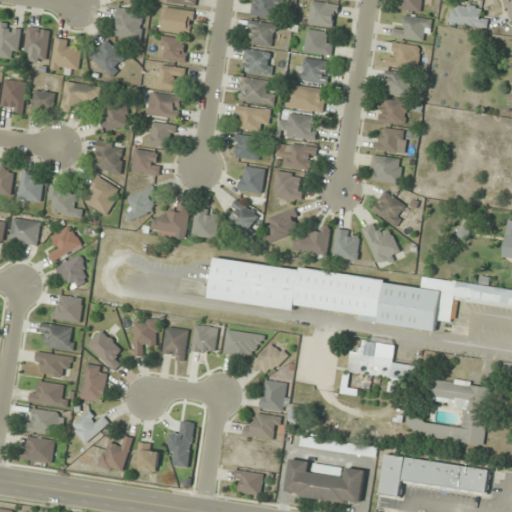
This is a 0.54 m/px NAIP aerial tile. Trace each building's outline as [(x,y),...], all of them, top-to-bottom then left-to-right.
[(279,19),(281,0),(254,0),(253,16),(279,19)] [(422,11),(423,0),(397,0),(397,7),(422,11)] [(310,24),(335,27),(338,4),(312,1),(310,24)] [(490,19),(480,16),(482,8),(454,2),(450,22),(487,30),(490,19)] [(191,35),(195,12),(166,7),(162,29),(191,35)] [(115,38),(142,40),(144,11),(118,9),(115,38)] [(430,42),(432,19),(405,15),(404,29),(394,28),(393,37),(430,42)] [(277,24),(251,21),(248,43),(274,47),(277,24)] [(0,27),(0,56),(17,59),(22,26),(1,23),(0,27)] [(50,30),(28,27),(25,60),(47,63),(50,30)] [(305,52),(333,55),(334,44),(326,43),(327,32),(308,30),(305,52)] [(186,62),(190,40),(164,36),(160,57),(186,62)] [(73,50),(72,39),(52,41),(56,71),(82,68),(79,49),(73,50)] [(129,60),(108,40),(91,57),(112,77),(129,60)] [(419,69),(422,46),(391,42),(389,65),(419,69)] [(270,77),(276,54),(248,47),(242,69),(270,77)] [(328,84),(330,61),(305,58),(302,81),(328,84)] [(184,68),(161,65),(159,88),(181,90),(184,68)] [(412,96),(415,73),(387,71),(385,94),(412,96)] [(268,92),(269,80),(242,77),(239,101),(274,104),(276,93),(268,92)] [(24,112),(29,82),(7,79),(2,108),(24,112)] [(72,111),(72,105),(100,104),(100,84),(64,84),(65,111),(72,111)] [(327,90),(298,85),(294,108),(323,113),(327,90)] [(42,116),(44,110),(52,113),(57,95),(38,89),(31,113),(42,116)] [(148,115),(180,119),(182,96),(151,93),(148,115)] [(409,102),(385,97),(381,121),(405,125),(409,102)] [(129,128),(127,102),(103,103),(104,129),(129,128)] [(280,119),(278,135),(316,141),(320,118),(290,113),(289,121),(280,119)] [(177,126),(152,121),(148,143),(173,148),(177,126)] [(407,151),(407,130),(379,129),(378,151),(407,151)] [(261,159),(262,136),(236,135),(235,158),(261,159)] [(96,170),(122,172),(124,144),(98,142),(96,170)] [(278,158),(285,159),(283,166),(314,171),(317,148),(280,142),(278,158)] [(159,175),(162,154),(136,149),(132,170),(159,175)] [(370,179),(400,184),(405,160),(374,154),(370,179)] [(241,190),(263,194),(266,169),(244,165),(241,190)] [(0,192),(13,193),(13,168),(0,167),(0,192)] [(41,202),(44,183),(34,181),(35,172),(22,171),(19,199),(41,202)] [(301,200),(306,176),(278,171),(273,195),(301,200)] [(85,201),(108,216),(123,191),(100,177),(85,201)] [(83,217),(84,209),(75,207),(77,190),(52,186),(48,212),(83,217)] [(130,221),(155,210),(150,199),(158,195),(154,186),(129,197),(134,209),(126,212),(130,221)] [(410,208),(386,191),(373,209),(397,227),(410,208)] [(236,234),(256,232),(254,212),(250,213),(248,202),(233,204),(236,234)] [(188,233),(190,206),(172,205),(170,217),(154,215),(152,230),(188,233)] [(269,240),(302,230),(296,209),(269,217),(273,229),(267,231),(269,240)] [(195,237),(220,237),(220,210),(195,210),(195,237)] [(8,218),(0,216),(0,243),(3,244),(8,218)] [(11,242),(39,245),(41,222),(13,219),(11,242)] [(503,256),(511,256),(511,265),(511,278),(511,277),(511,220),(508,220),(503,256)] [(362,230),(379,263),(401,251),(389,228),(380,232),(375,223),(362,230)] [(58,248),(50,254),(56,262),(83,244),(70,226),(51,238),(58,248)] [(357,260),(362,233),(338,229),(333,256),(357,260)] [(90,281),(83,257),(61,263),(68,287),(90,281)] [(211,299),(295,309),(295,305),(361,313),(360,321),(437,331),(438,321),(453,323),(455,301),(511,307),(511,289),(483,286),(483,284),(423,277),(423,284),(216,259),(211,299)] [(80,322),(84,298),(58,294),(54,318),(80,322)] [(146,346),(159,346),(159,319),(135,319),(135,355),(146,355),(146,346)] [(50,335),(48,347),(73,351),(77,328),(43,322),(41,334),(50,335)] [(218,352),(218,326),(195,326),(195,352),(218,352)] [(165,357),(187,359),(190,329),(167,328),(165,357)] [(88,344),(115,371),(123,363),(116,357),(123,350),(103,330),(88,344)] [(351,373),(416,381),(417,366),(394,363),(396,345),(363,341),(362,350),(349,349),(344,393),(357,395),(358,390),(349,389),(351,373)] [(253,364),(267,378),(288,356),(275,342),(253,364)] [(43,373),(69,378),(73,357),(39,351),(37,361),(45,363),(43,373)] [(86,366),(83,399),(105,401),(108,369),(86,366)] [(486,445),(495,387),(432,377),(428,400),(467,406),(463,427),(407,418),(405,432),(486,445)] [(288,411),(291,383),(265,381),(263,409),(288,411)] [(62,397),(63,385),(42,382),(41,392),(32,391),(31,403),(69,408),(70,398),(62,397)] [(58,433),(58,411),(28,411),(28,433),(58,433)] [(104,415),(96,422),(88,412),(72,427),(87,444),(110,423),(104,415)] [(282,419),(259,412),(254,427),(248,425),(245,432),(275,442),(282,419)] [(100,465),(122,473),(135,439),(126,436),(122,445),(109,440),(100,465)] [(302,444),(376,457),(377,448),(303,436),(302,444)] [(56,440),(25,437),(23,459),(53,462),(56,440)] [(152,443),(140,443),(140,470),(159,470),(159,451),(152,451),(152,443)] [(489,495),(492,469),(385,455),(380,495),(401,498),(403,485),(489,495)] [(361,505),(366,470),(346,468),(346,471),(311,467),(312,461),(291,459),(286,495),(361,505)] [(236,479),(243,480),(241,492),(262,495),(265,474),(237,469),(236,479)]
